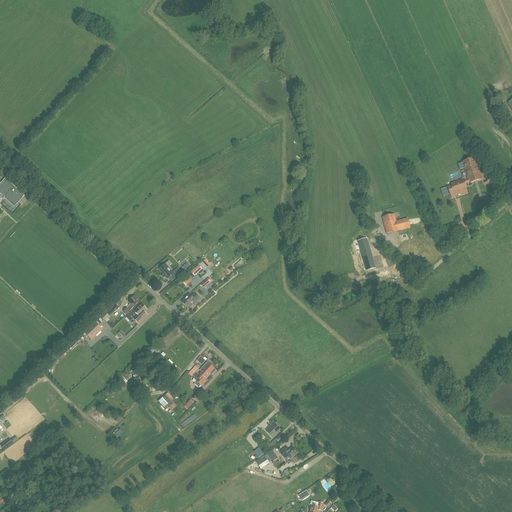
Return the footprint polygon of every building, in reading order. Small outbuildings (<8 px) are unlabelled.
[(465,184),(469,182),(470,183),(481,179),(476,164),(475,165),(473,158),(463,162),(466,169),(465,169),(468,180),(463,181),(463,180),(451,184),(452,186),(448,187),(450,194),(451,194),(452,198),(456,197),(455,195),(463,193),(463,194),(467,193),(466,189),(465,184)] [(24,196),(5,178),(0,183),(0,193),(14,206),(24,196)] [(410,228),(407,218),(396,221),(395,214),(382,217),(387,234),(410,228)] [(358,241),(367,270),(375,268),(366,239),(358,241)] [(242,260),(235,266),(237,269),(241,267),(240,266),(244,263),(243,262),(242,260)] [(178,267),(176,269),(172,272),(165,264),(159,269),(163,274),(161,276),(164,278),(166,276),(168,279),(173,275),(175,278),(182,272),(182,271),(178,267)] [(194,276),(198,272),(202,269),(198,265),(191,272),(194,276)] [(183,281),(187,285),(192,281),(188,276),(183,281)] [(203,288),(211,282),(208,278),(201,285),(203,288)] [(194,293),(191,296),(190,295),(182,303),(188,308),(193,302),(195,304),(198,301),(198,302),(200,299),(200,298),(194,293)] [(139,301),(134,296),(129,302),(131,304),(123,312),(126,315),(130,311),(134,307),(136,304),(136,305),(137,304),(137,303),(139,301)] [(115,304),(106,312),(101,317),(104,321),(109,316),(110,317),(119,308),(115,304)] [(129,315),(126,317),(130,321),(133,318),(138,324),(144,318),(147,315),(145,312),(147,310),(142,305),(135,311),(130,316),(129,315)] [(96,323),(85,333),(91,339),(102,329),(104,327),(101,324),(99,326),(96,323)] [(202,365),(205,361),(201,356),(197,361),(197,360),(195,362),(197,364),(198,362),(202,365)] [(212,375),(216,371),(207,363),(202,368),(200,370),(202,372),(199,375),(198,374),(195,372),(196,371),(193,368),(190,371),(194,374),(193,375),(195,377),(193,379),(196,381),(194,383),(194,385),(198,388),(199,388),(201,386),(202,386),(203,386),(204,384),(204,383),(206,381),(204,380),(210,374),(212,375)] [(142,375),(141,377),(141,376),(138,379),(142,383),(144,381),(146,379),(142,375)] [(166,394),(158,402),(164,408),(168,405),(170,407),(174,403),(171,399),(173,398),(168,393),(166,394)] [(193,398),(196,401),(201,396),(197,393),(193,398)] [(188,409),(195,403),(192,401),(186,407),(188,409)] [(267,431),(273,437),(281,430),(275,424),(267,431)] [(269,443),(266,446),(270,450),(279,442),(284,437),(281,434),(279,435),(276,439),(270,444),(269,443)] [(4,449),(13,443),(10,439),(1,445),(4,449)] [(287,447),(280,452),(285,458),(289,455),(291,458),(298,453),(293,447),(289,450),(287,447)] [(306,491),(304,492),(298,496),(299,496),(301,500),(309,496),(306,491)] [(321,511),(323,503),(319,502),(318,507),(312,505),(310,511),(317,511),(318,510),(321,511)]
